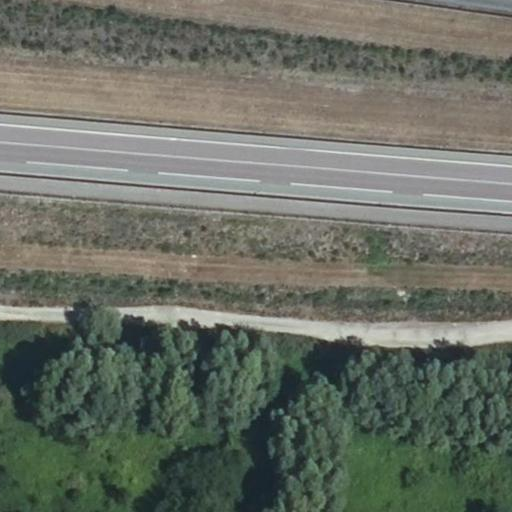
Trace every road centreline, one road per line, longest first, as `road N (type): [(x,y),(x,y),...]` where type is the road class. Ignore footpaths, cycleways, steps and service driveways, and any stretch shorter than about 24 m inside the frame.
road 1 (tertiary): [(0,141),(511,183)]
road 2 (track): [(511,332),(0,308)]
